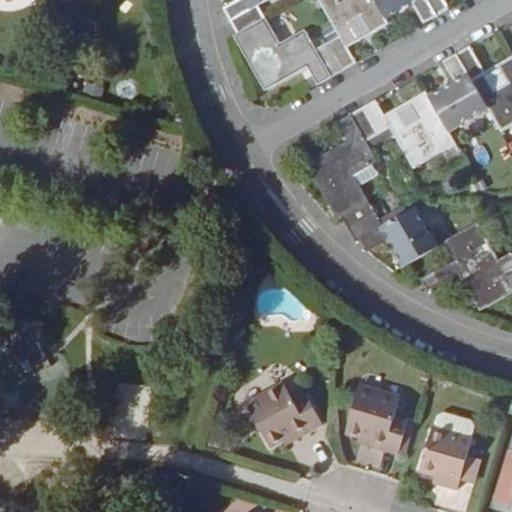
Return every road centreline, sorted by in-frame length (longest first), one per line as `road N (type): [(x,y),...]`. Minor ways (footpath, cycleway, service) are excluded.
road 1 (residential): [(243,155),(297,231),(367,293),(511,359)]
road 2 (residential): [(511,0),(243,155)]
road 3 (residential): [(189,0),(200,60),(243,155)]
